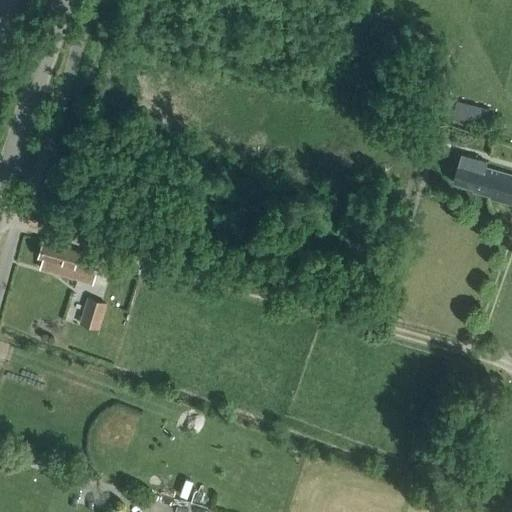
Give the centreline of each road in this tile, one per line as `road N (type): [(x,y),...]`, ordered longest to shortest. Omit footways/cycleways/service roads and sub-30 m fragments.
road 1 (track): [(0,217),(511,365)]
road 2 (tertiary): [(0,189),(59,0)]
